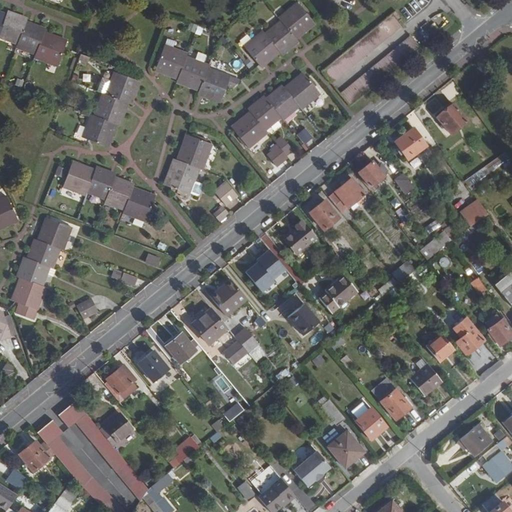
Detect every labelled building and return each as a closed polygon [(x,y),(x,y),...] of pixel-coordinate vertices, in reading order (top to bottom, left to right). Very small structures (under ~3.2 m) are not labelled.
[(281,22),(293,37),(298,33),(300,35),(314,24),(296,5),(278,19),(281,22)] [(320,73),(331,85),(401,28),(397,23),(400,20),(394,12),(320,73)] [(6,17),(0,32),(0,38),(17,45),(24,27),(25,24),(19,22),(20,18),(8,13),(6,17)] [(293,37),(281,22),(265,35),(279,53),(282,55),(291,47),(289,44),(295,40),(293,37)] [(24,27),(17,45),(16,49),(36,55),(43,35),(44,31),(32,27),(31,29),(24,27)] [(279,53),(265,35),(263,32),(244,48),(259,65),(264,61),(266,63),(279,53)] [(43,35),(36,55),(34,59),(56,67),(66,43),(43,35)] [(409,37),(339,95),(349,106),(419,49),(409,37)] [(176,80),(184,59),(186,56),(164,48),(155,72),(176,80)] [(77,62),(87,65),(90,59),(80,56),(77,62)] [(184,59),(176,80),(175,84),(193,90),(194,87),(199,88),(206,71),(207,67),(184,59)] [(206,71),(199,88),(199,91),(204,94),(204,97),(219,102),(225,88),(229,90),(240,82),(206,71)] [(106,96),(127,104),(129,105),(138,83),(114,74),(106,96)] [(283,90),(297,107),(300,110),(318,94),(304,77),(299,82),(296,78),(283,90)] [(297,107),(283,90),(281,87),(265,100),(279,117),(282,120),(297,107)] [(127,104),(106,96),(102,95),(94,117),(115,125),(118,126),(127,104)] [(279,117),(265,100),(261,104),(259,101),(247,110),(250,113),(264,130),(279,117)] [(469,123),(455,105),(438,119),(453,137),(469,123)] [(264,130),(250,113),(236,124),(239,127),(233,132),(247,149),(266,133),(264,130)] [(115,125),(94,117),(91,116),(82,139),(106,148),(115,125)] [(297,134),(304,144),(313,138),(306,128),(297,134)] [(428,147),(415,129),(397,143),(399,146),(396,149),(403,157),(405,155),(410,162),(428,147)] [(177,161),(197,169),(201,170),(210,145),(206,143),(194,139),(186,136),(177,161)] [(285,156),(290,151),(280,139),(274,144),(285,156)] [(511,159),(507,154),(487,168),(492,174),(511,159)] [(197,169),(177,161),(173,160),(164,185),(188,194),(197,169)] [(86,192),(94,172),(72,163),(63,187),(85,196),(86,192)] [(380,168),(375,163),(360,174),(373,190),(388,177),(387,176),(380,168)] [(380,168),(387,176),(390,173),(384,165),(380,168)] [(94,172),(86,192),(106,199),(113,179),(115,176),(95,168),(94,172)] [(472,190),(492,174),(487,168),(467,183),(472,190)] [(417,191),(407,177),(399,182),(410,197),(417,191)] [(113,179),(106,199),(104,203),(123,210),(131,189),(132,186),(113,179)] [(353,180),(332,197),(346,214),(367,197),(353,180)] [(193,182),(188,194),(195,197),(197,196),(201,187),(200,185),(193,182)] [(226,208),(237,199),(226,185),(214,195),(226,208)] [(131,189),(123,210),(122,213),(144,221),(153,197),(131,189)] [(0,228),(16,222),(6,197),(0,199),(0,228)] [(327,232),(343,219),(328,201),(312,213),(327,232)] [(472,229),(490,216),(480,202),(462,215),(472,229)] [(216,209),(216,217),(227,217),(227,209),(216,209)] [(37,241),(59,249),(61,250),(70,228),(45,219),(37,241)] [(429,233),(441,226),(437,220),(425,227),(429,233)] [(322,245),(303,222),(296,228),(302,234),(289,245),(303,261),(322,245)] [(441,239),(449,249),(455,243),(454,242),(449,237),(447,233),(441,239)] [(449,237),(454,242),(458,239),(454,233),(449,237)] [(422,254),(430,264),(449,249),(441,239),(422,254)] [(27,259),(48,267),(51,269),(59,249),(37,241),(34,240),(27,259)] [(286,269),(269,248),(256,259),(273,280),(286,269)] [(422,254),(417,249),(409,256),(420,271),(427,266),(430,264),(422,254)] [(154,267),(158,259),(146,255),(143,262),(154,267)] [(20,278),(41,286),(48,267),(27,259),(24,258),(16,277),(20,278)] [(275,282),(257,261),(244,272),(262,293),(275,282)] [(111,278),(135,285),(138,277),(114,269),(111,278)] [(396,276),(403,285),(412,278),(404,269),(396,276)] [(511,274),(497,285),(511,304),(511,274)] [(389,292),(398,283),(392,277),(383,286),(389,292)] [(41,286),(20,278),(11,301),(35,310),(44,287),(41,286)] [(360,293),(348,278),(328,294),(340,309),(360,293)] [(485,295),(489,292),(480,278),(474,283),(485,295)] [(249,300),(233,280),(221,289),(223,293),(214,301),(228,317),(249,300)] [(485,295),(474,283),(470,286),(480,299),(485,295)] [(223,293),(221,289),(212,297),(214,301),(223,293)] [(83,320),(99,313),(92,297),(76,305),(83,320)] [(319,322),(304,303),(287,317),(302,336),(319,322)] [(231,329),(214,310),(194,327),(211,346),(231,329)] [(497,343),(502,349),(511,341),(511,333),(508,329),(502,321),(489,332),(493,337),(491,339),(495,345),(497,343)] [(489,347),(490,346),(471,324),(459,333),(467,343),(461,348),(463,350),(480,337),(489,347)] [(253,334),(242,343),(251,355),(263,345),(253,334)] [(442,364),(458,351),(445,335),(430,348),(442,364)] [(198,352),(186,337),(170,350),(183,365),(198,352)] [(340,337),(329,344),(334,351),(345,344),(340,337)] [(463,350),(471,361),(489,347),(480,337),(463,350)] [(251,355),(242,343),(226,356),(236,367),(251,355)] [(156,384),(171,371),(155,352),(140,365),(156,384)] [(312,360),(317,367),(325,361),(320,354),(312,360)] [(347,354),(340,359),(346,368),(353,363),(347,354)] [(245,374),(256,364),(251,359),(240,369),(245,374)] [(139,382),(127,367),(110,381),(123,396),(139,382)] [(431,402),(449,387),(435,371),(418,385),(431,402)] [(110,381),(106,384),(122,402),(142,385),(139,382),(123,396),(110,381)] [(400,420),(415,408),(408,399),(400,388),(384,401),(400,420)] [(300,406),(308,400),(301,392),(294,399),(300,406)] [(408,399),(415,408),(417,406),(410,397),(408,399)] [(340,426),(348,420),(332,401),(324,407),(340,426)] [(104,432),(79,402),(62,416),(72,429),(79,424),(120,474),(129,461),(116,446),(104,432)] [(390,428),(375,408),(359,422),(374,441),(390,428)] [(125,414),(104,432),(116,446),(137,428),(125,414)] [(212,424),(217,432),(224,428),(219,420),(212,424)] [(55,421),(40,432),(77,477),(80,481),(90,472),(62,437),(66,434),(55,421)] [(481,424),(463,439),(470,448),(476,456),(494,441),(481,424)] [(356,457),(359,461),(367,454),(349,432),(330,447),(345,466),(356,457)] [(180,452),(187,460),(192,456),(202,448),(195,439),(180,452)] [(470,448),(463,439),(460,442),(466,451),(470,448)] [(53,459),(39,440),(22,454),(37,473),(53,459)] [(498,445),(486,455),(491,462),(494,460),(504,451),(498,445)] [(334,467),(320,450),(297,469),(310,486),(319,480),(327,474),(326,473),(334,467)] [(511,461),(504,451),(494,460),(500,468),(502,466),(509,475),(511,472),(511,461)] [(348,469),(359,461),(356,457),(345,466),(348,469)] [(129,461),(120,474),(143,501),(146,498),(150,492),(152,489),(129,461)] [(29,478),(16,469),(11,477),(25,486),(29,478)] [(80,481),(100,504),(108,492),(90,472),(80,481)] [(170,474),(152,489),(150,492),(156,498),(159,496),(176,481),(170,474)] [(25,486),(11,477),(9,481),(22,490),(25,486)] [(284,479),(275,487),(276,487),(263,498),(274,511),(278,511),(290,502),(291,503),(299,497),(284,479)] [(260,495),(249,481),(241,488),(253,501),(260,495)] [(0,501),(10,508),(12,506),(19,494),(0,482),(0,501)] [(68,489),(61,497),(72,505),(79,496),(68,489)] [(100,504),(108,511),(127,511),(108,492),(100,504)] [(157,511),(166,511),(162,506),(156,498),(150,492),(146,498),(157,511)] [(511,511),(511,510),(498,494),(484,506),(488,511),(511,511)] [(159,496),(156,498),(162,506),(166,503),(159,496)] [(176,503),(184,509),(189,501),(181,496),(176,503)] [(61,497),(59,500),(57,504),(67,511),(72,505),(61,497)] [(405,511),(396,500),(382,511),(405,511)]
